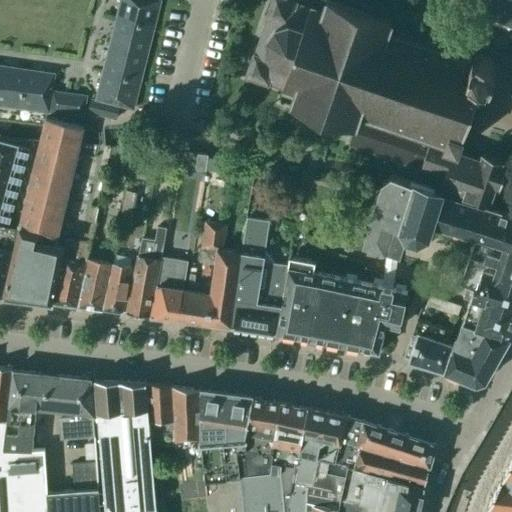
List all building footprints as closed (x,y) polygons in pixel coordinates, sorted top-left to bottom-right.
[(154,0),(120,0),(115,19),(154,29),(161,2),(154,0)] [(490,58),(487,57),(483,55),(472,59),(471,63),(459,59),(461,54),(439,46),(438,51),(418,44),(420,40),(398,32),(396,37),(386,33),(390,22),(327,0),(323,11),(309,6),(309,8),(296,4),(295,2),(290,0),(271,0),(265,18),(266,18),(254,55),(252,54),(245,76),(266,84),(268,83),(281,88),(281,89),(295,94),(291,106),(354,128),(349,145),(388,158),(422,169),(423,167),(444,174),(439,189),(489,205),(496,187),(500,188),(507,168),(501,167),(501,166),(503,161),(482,154),(480,159),(458,152),(483,78),(484,79),(493,74),(496,66),(490,58)] [(469,0),(465,13),(511,29),(511,0),(469,0)] [(154,29),(115,19),(108,46),(147,55),(154,29)] [(147,55),(108,46),(102,73),(140,82),(147,55)] [(0,105),(20,109),(26,70),(0,66),(0,105)] [(53,74),(26,70),(20,109),(48,113),(53,74)] [(140,82),(102,73),(95,100),(133,109),(135,101),(140,82)] [(85,97),(52,92),(49,112),(83,117),(85,97)] [(88,112),(115,119),(118,106),(91,99),(88,112)] [(83,126),(45,118),(3,296),(77,306),(86,260),(90,242),(67,237),(64,246),(56,244),(80,144),(79,144),(83,126)] [(28,150),(0,142),(0,169),(21,175),(28,150)] [(174,153),(158,151),(156,166),(173,168),(174,153)] [(147,154),(136,153),(135,161),(146,162),(147,154)] [(206,157),(196,155),(194,171),(204,172),(206,157)] [(21,175),(0,169),(0,196),(14,201),(21,175)] [(361,242),(397,254),(399,255),(405,239),(418,243),(418,247),(420,246),(419,243),(429,238),(431,240),(432,239),(430,236),(433,225),(475,239),(460,286),(472,291),(458,338),(452,336),(450,343),(449,345),(451,345),(453,346),(445,370),(476,383),(485,380),(509,338),(511,329),(511,216),(485,208),(482,203),(393,174),(381,184),(361,242)] [(122,209),(133,211),(137,193),(126,190),(122,209)] [(14,201),(0,196),(0,223),(7,226),(14,201)] [(131,222),(133,211),(122,209),(119,221),(131,222)] [(204,222),(200,246),(202,246),(216,249),(214,264),(211,285),(208,313),(207,323),(231,326),(233,316),(240,252),(223,250),(229,213),(223,212),(223,213),(218,212),(216,225),(204,222)] [(263,251),(268,221),(245,217),(240,252),(233,316),(231,326),(276,333),(281,301),(288,264),(274,262),(263,251)] [(127,313),(151,316),(158,270),(165,228),(155,226),(153,240),(141,238),(127,313)] [(202,246),(199,262),(214,264),(216,249),(202,246)] [(0,248),(0,295),(3,296),(13,251),(0,248)] [(407,293),(381,287),(310,271),(310,268),(308,268),(306,260),(296,258),(292,265),(288,265),(283,296),(293,298),(292,304),(281,301),(276,333),(323,340),(378,352),(385,324),(400,326),(407,293)] [(86,260),(77,306),(97,309),(102,276),(109,276),(111,264),(86,260)] [(158,270),(151,316),(176,319),(186,263),(178,261),(176,272),(158,270)] [(131,267),(111,264),(109,276),(102,276),(97,309),(122,312),(131,267)] [(182,319),(207,323),(208,313),(211,285),(194,282),(195,275),(189,274),(182,319)] [(439,309),(442,299),(430,295),(427,305),(439,309)] [(461,305),(442,299),(439,309),(458,315),(461,305)] [(443,370),(451,345),(449,345),(450,343),(417,332),(408,361),(443,370)] [(0,511),(47,511),(46,492),(44,450),(31,450),(4,449),(2,449),(12,369),(0,367),(0,511)] [(4,449),(31,450),(36,408),(37,408),(40,373),(13,370),(4,449)] [(40,373),(37,408),(76,412),(76,418),(60,419),(61,438),(95,436),(91,378),(40,373)] [(151,444),(146,383),(94,379),(105,510),(105,511),(167,511),(166,507),(156,507),(151,444)] [(146,383),(151,444),(175,444),(170,386),(146,383)] [(206,495),(205,481),(202,450),(200,389),(170,386),(175,444),(180,498),(206,495)] [(253,396),(229,393),(200,389),(202,450),(205,481),(239,478),(239,476),(237,458),(249,455),(248,450),(246,450),(246,439),(253,396)] [(242,511),(313,511),(307,511),(306,511),(306,483),(293,480),(291,491),(284,491),(283,472),(268,473),(281,402),(253,396),(246,439),(246,450),(248,450),(249,455),(237,458),(239,476),(239,478),(242,511)] [(293,480),(298,454),(307,408),(281,402),(268,473),(283,472),(284,491),(291,491),(293,480)] [(347,416),(307,408),(298,454),(329,461),(335,462),(338,451),(340,443),(342,443),(343,439),(347,416)] [(361,420),(347,416),(343,439),(429,465),(435,445),(361,420)] [(355,467),(425,485),(429,465),(343,439),(342,443),(340,443),(338,451),(342,452),(343,450),(354,452),(354,450),(359,452),(355,467)] [(418,511),(425,485),(349,466),(346,477),(327,473),(328,470),(329,461),(298,454),(293,480),(306,483),(306,511),(307,511),(313,511),(313,504),(342,508),(340,511),(418,511)] [(511,511),(511,457),(486,508),(487,509),(511,511)] [(72,464),(73,477),(97,475),(97,462),(72,464)] [(74,490),(98,488),(97,475),(73,477),(74,490)] [(242,511),(239,478),(205,481),(206,495),(208,511),(242,511)] [(100,511),(98,488),(74,490),(46,492),(47,511),(100,511)]
